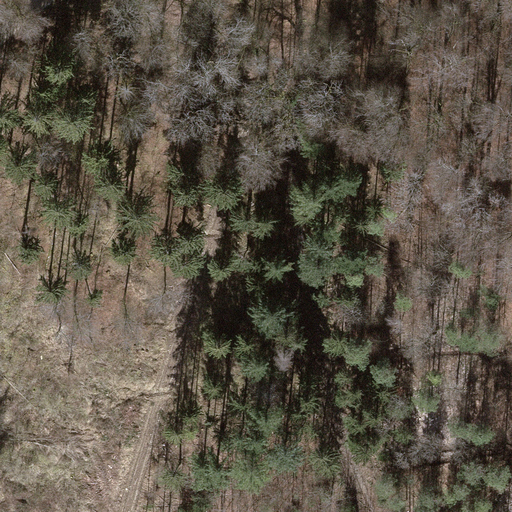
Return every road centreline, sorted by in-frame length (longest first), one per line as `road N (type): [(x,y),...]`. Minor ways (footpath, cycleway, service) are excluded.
road 1 (track): [(399,0),(340,53),(285,60),(247,107),(143,451),(133,511)]
road 2 (track): [(340,53),(289,123),(293,243),(371,511)]
